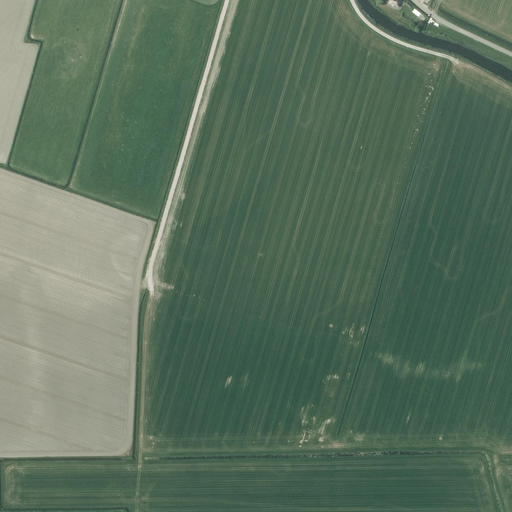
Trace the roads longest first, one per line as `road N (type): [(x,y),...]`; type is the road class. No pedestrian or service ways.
road 1 (track): [(227,0),(134,312),(126,455)]
road 2 (track): [(0,172),(148,223),(134,279),(142,284)]
